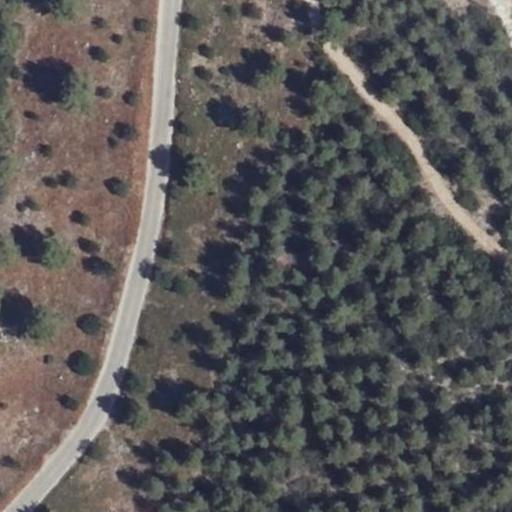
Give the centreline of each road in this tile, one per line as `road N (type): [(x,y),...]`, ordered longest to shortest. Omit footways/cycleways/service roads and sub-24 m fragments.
road 1 (unclassified): [(13,511),(107,398),(140,282),(173,0)]
road 2 (track): [(511,258),(450,205),(419,151),(322,33),(313,0)]
